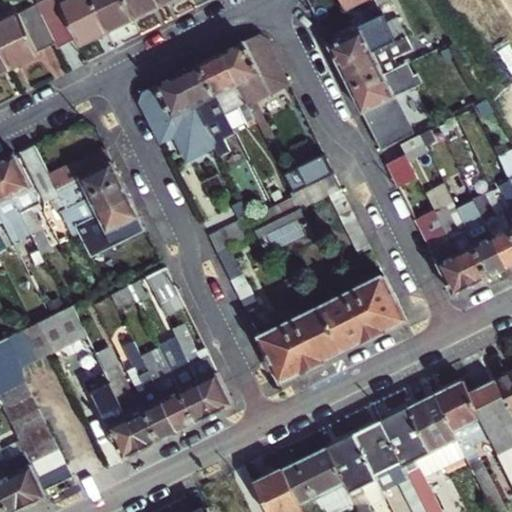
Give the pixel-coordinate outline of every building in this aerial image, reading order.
[(0,28),(17,62),(64,40),(44,0),(37,0),(9,14),(2,2),(0,2),(0,28)] [(94,0),(44,0),(64,40),(82,31),(73,11),(94,0)] [(90,46),(118,32),(102,0),(94,0),(73,11),(82,31),(90,46)] [(102,0),(118,32),(146,18),(136,0),(102,0)] [(168,0),(136,0),(146,18),(172,6),(168,0)] [(344,0),(349,10),(368,0),(344,0)] [(511,0),(499,0),(511,19),(511,0)] [(342,68),(377,51),(391,43),(400,39),(390,19),(380,25),(377,19),(359,28),(361,31),(331,46),(342,68)] [(0,28),(0,70),(17,62),(0,28)] [(400,39),(391,43),(395,51),(414,41),(411,34),(400,39)] [(254,38),(225,53),(253,108),(262,103),(252,82),(280,67),(269,45),(254,38)] [(352,89),(387,71),(377,51),(342,68),(352,89)] [(225,53),(204,64),(221,98),(234,92),(244,112),(253,108),(225,53)] [(382,149),(401,139),(395,126),(411,118),(400,96),(423,85),(410,60),(387,71),(352,89),(382,149)] [(204,64),(181,76),(208,129),(218,124),(209,105),(221,98),(204,64)] [(208,129),(181,76),(149,92),(145,108),(167,149),(182,142),(195,164),(220,153),(208,129)] [(235,126),(257,116),(253,108),(244,112),(234,92),(221,98),(235,126)] [(382,149),(389,163),(408,153),(401,139),(382,149)] [(38,140),(24,147),(56,211),(62,207),(68,218),(83,211),(78,200),(71,204),(55,172),(38,140)] [(78,200),(93,192),(123,178),(107,146),(55,172),(71,204),(78,200)] [(17,152),(0,160),(0,163),(16,194),(34,185),(17,152)] [(389,163),(394,173),(413,163),(408,153),(389,163)] [(336,175),(327,157),(289,177),(298,194),(336,175)] [(0,202),(16,194),(0,163),(0,202)] [(284,219),(301,210),(330,196),(343,189),(336,175),(298,194),(299,198),(279,208),(284,219)] [(123,178),(93,192),(102,210),(132,196),(123,178)] [(33,204),(41,199),(34,185),(16,194),(23,208),(33,204)] [(343,189),(330,196),(359,254),(372,247),(343,189)] [(475,286),(458,253),(450,237),(440,216),(427,191),(408,200),(455,295),(475,286)] [(16,240),(29,232),(26,226),(23,227),(16,212),(23,208),(16,194),(0,202),(0,208),(5,218),(16,240)] [(482,194),(475,198),(486,218),(496,213),(489,200),(486,201),(482,194)] [(133,235),(148,229),(132,196),(102,210),(112,230),(126,222),(133,235)] [(475,208),(471,209),(478,222),(486,218),(475,198),(471,200),(475,208)] [(33,204),(23,208),(34,230),(41,226),(38,219),(40,218),(33,204)] [(23,208),(16,212),(23,227),(26,226),(29,232),(34,230),(23,208)] [(255,217),(214,238),(221,252),(234,245),(261,232),(284,219),(279,208),(256,219),(255,217)] [(284,219),(261,232),(276,261),(316,240),(301,210),(284,219)] [(446,213),(440,216),(450,237),(460,232),(453,219),(450,220),(446,213)] [(80,222),(89,240),(98,236),(88,218),(80,222)] [(511,266),(511,227),(511,225),(494,234),(511,267),(511,266)] [(494,234),(476,244),(493,276),(511,267),(494,234)] [(493,276),(476,244),(458,253),(475,286),(493,276)] [(234,245),(221,252),(252,312),(265,306),(234,245)] [(165,266),(148,274),(167,312),(184,303),(165,266)] [(265,335),(287,379),(408,317),(386,274),(265,335)] [(146,293),(139,279),(112,291),(120,306),(146,293)] [(53,314),(67,342),(87,332),(73,304),(53,314)] [(53,314),(37,322),(51,350),(67,342),(53,314)] [(126,377),(113,350),(101,356),(111,376),(92,386),(124,455),(233,401),(211,353),(205,357),(186,321),(176,326),(183,341),(142,360),(143,370),(150,386),(133,393),(126,377)] [(25,329),(40,359),(53,352),(51,350),(37,322),(25,329)] [(40,359),(25,329),(11,336),(27,366),(40,359)] [(11,336),(0,341),(0,395),(0,396),(28,382),(27,366),(11,336)] [(511,373),(495,381),(511,415),(511,373)] [(470,380),(437,397),(462,447),(473,441),(467,430),(489,419),(511,465),(511,415),(495,381),(477,395),(470,380)] [(35,395),(28,382),(0,396),(7,409),(35,395)] [(35,395),(7,409),(14,422),(41,408),(35,395)] [(437,397),(411,410),(433,455),(435,460),(462,447),(437,397)] [(41,408),(14,422),(20,435),(48,421),(41,408)] [(411,410),(385,423),(407,468),(433,455),(411,410)] [(25,445),(26,448),(54,435),(48,421),(20,435),(25,445)] [(407,468),(385,423),(358,436),(380,481),(407,468)] [(54,435),(26,448),(32,461),(61,447),(54,435)] [(358,436),(332,449),(357,500),(361,510),(362,511),(376,511),(369,496),(384,489),(380,481),(358,436)] [(4,445),(0,445),(0,451),(4,459),(10,457),(8,453),(4,445)] [(26,448),(25,445),(8,453),(10,457),(17,472),(34,464),(32,461),(26,448)] [(61,447),(32,461),(34,464),(39,474),(67,460),(61,447)] [(287,471),(304,505),(336,490),(344,506),(357,500),(332,449),(287,471)] [(39,474),(46,488),(74,475),(67,460),(39,474)] [(46,488),(39,474),(34,464),(17,472),(34,504),(50,496),(46,488)] [(307,511),(304,505),(287,471),(259,485),(272,511),(307,511)] [(17,472),(0,481),(15,511),(18,511),(34,504),(17,472)] [(15,511),(0,481),(0,511),(15,511)] [(212,511),(208,503),(189,511),(212,511)]
